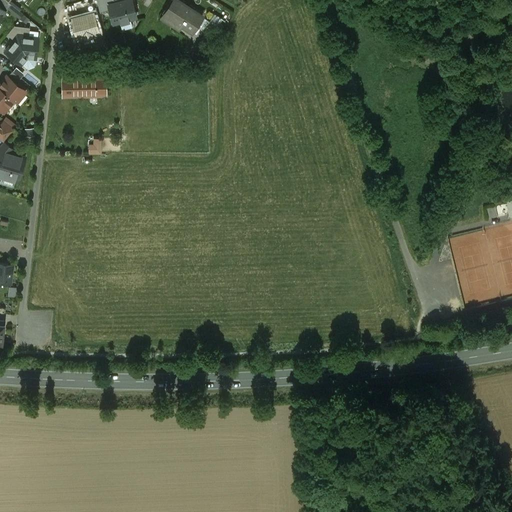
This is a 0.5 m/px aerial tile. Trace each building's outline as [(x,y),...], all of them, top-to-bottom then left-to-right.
[(11,4),(5,0),(0,0),(0,6),(5,11),(11,4)] [(125,0),(109,5),(114,23),(137,17),(132,0),(125,0)] [(202,17),(175,0),(172,0),(163,15),(170,19),(168,23),(174,27),(177,23),(193,33),(202,17)] [(29,28),(14,26),(7,35),(14,40),(19,34),(28,36),(29,32),(29,28)] [(28,36),(19,34),(14,40),(5,51),(21,64),(27,57),(35,58),(38,38),(38,33),(29,32),(28,36)] [(20,79),(12,72),(8,77),(16,84),(20,79)] [(8,77),(7,76),(0,84),(0,90),(13,101),(15,102),(20,96),(23,96),(25,93),(24,90),(22,88),(19,89),(17,87),(16,84),(8,77)] [(105,79),(64,79),(63,79),(63,92),(63,93),(89,93),(89,94),(98,94),(98,93),(105,93),(106,93),(106,92),(106,79),(106,78),(105,78),(105,79)] [(13,101),(0,90),(0,110),(2,112),(6,106),(9,106),(13,101)] [(13,129),(3,120),(0,123),(0,139),(3,142),(13,129)] [(93,144),(89,144),(89,154),(102,154),(102,139),(94,139),(93,144)] [(3,142),(0,145),(0,162),(1,163),(3,161),(5,152),(9,153),(12,149),(3,142)] [(9,153),(5,152),(3,161),(1,163),(0,163),(0,175),(17,181),(25,158),(9,153)] [(0,282),(11,284),(13,264),(0,262),(0,282)] [(9,295),(17,296),(18,286),(10,285),(9,295)]
